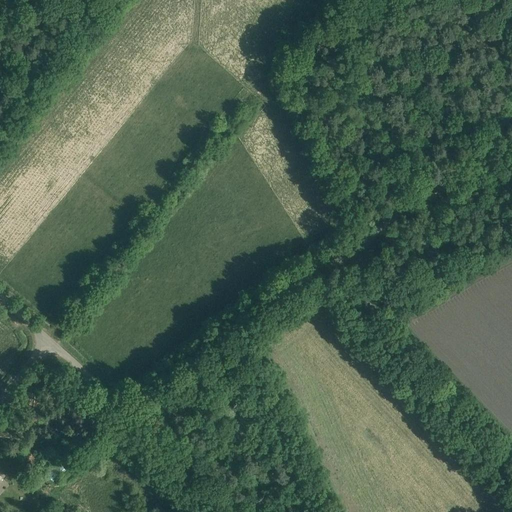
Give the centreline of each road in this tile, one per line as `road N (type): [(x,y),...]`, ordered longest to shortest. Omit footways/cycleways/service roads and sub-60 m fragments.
road 1 (unclassified): [(47,339),(129,406),(247,315),(358,246)]
road 2 (unclassified): [(511,474),(390,347),(367,306),(358,246)]
road 3 (unclassified): [(358,246),(511,109)]
